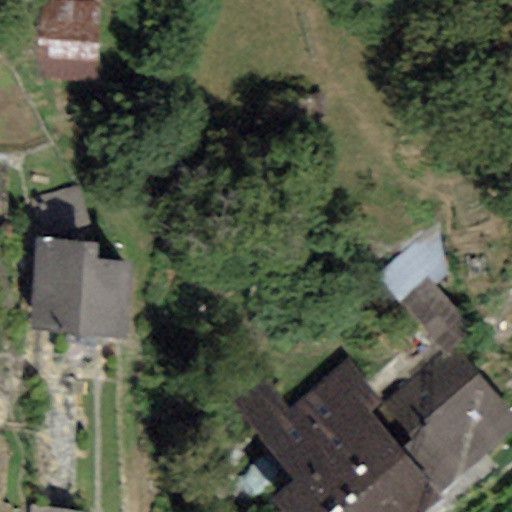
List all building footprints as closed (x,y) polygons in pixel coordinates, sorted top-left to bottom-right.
[(96,0),(81,0),(39,0),(40,73),(97,73),(96,0)] [(434,227),(394,248),(437,329),(476,309),(434,227)] [(98,238),(37,232),(28,324),(121,332),(128,255),(97,252),(98,238)] [(258,372),(230,396),(299,474),(281,489),(300,511),(419,511),(511,432),(511,397),(454,331),(381,394),(349,357),(290,408),(258,372)] [(32,511),(77,511),(78,501),(33,501),(32,511)]
